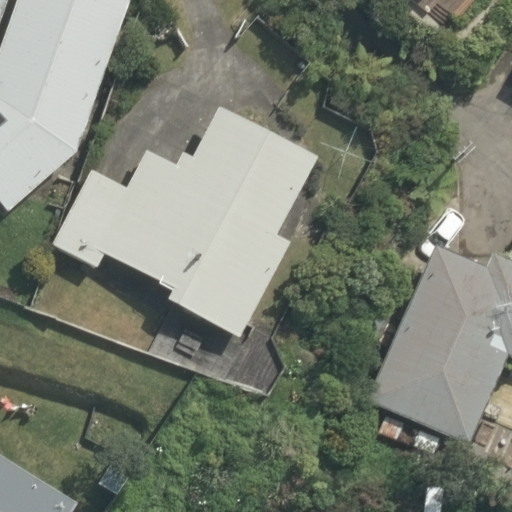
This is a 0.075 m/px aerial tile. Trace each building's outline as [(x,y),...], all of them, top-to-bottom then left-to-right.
[(0,0),(0,23),(8,0),(0,0)] [(85,0),(18,0),(0,63),(0,215),(10,222),(79,146),(121,11),(85,0)] [(140,190),(95,165),(45,258),(94,285),(108,257),(185,299),(171,326),(226,355),(282,250),(276,247),(321,162),(234,116),(211,159),(181,143),(167,170),(155,163),(140,190)] [(511,360),(511,289),(434,254),(361,412),(465,459),(510,360),(511,360)] [(0,462),(0,511),(78,511),(79,511),(0,462)]
